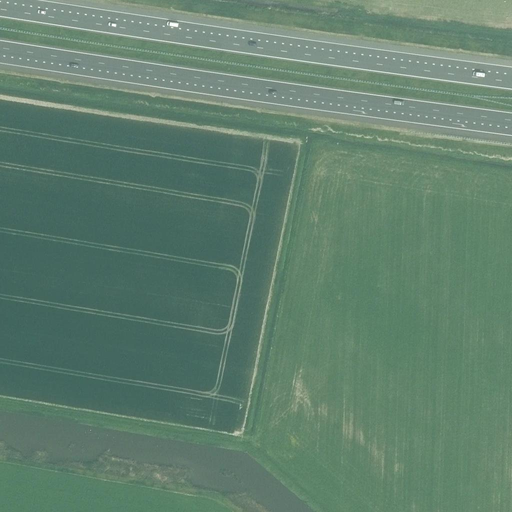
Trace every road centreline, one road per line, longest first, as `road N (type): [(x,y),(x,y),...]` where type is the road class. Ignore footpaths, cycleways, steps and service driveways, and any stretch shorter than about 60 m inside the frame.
road 1 (motorway): [(511,82),(0,8)]
road 2 (motorway): [(0,47),(511,120)]
